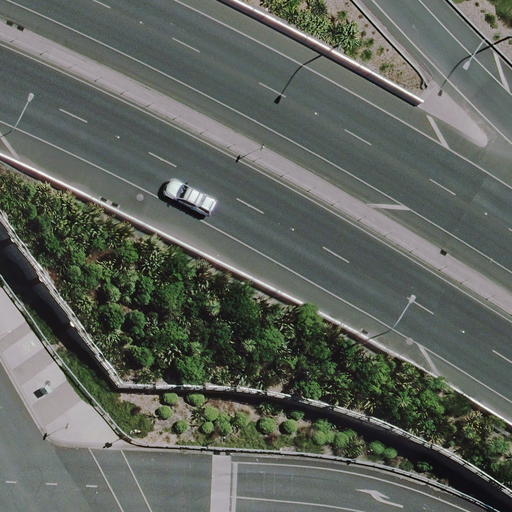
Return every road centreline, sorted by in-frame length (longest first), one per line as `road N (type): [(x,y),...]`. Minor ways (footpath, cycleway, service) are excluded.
road 1 (trunk): [(511,355),(179,159),(0,82)]
road 2 (trunk): [(79,0),(223,67),(511,234)]
road 3 (trunk): [(242,511),(28,504)]
road 4 (trunk): [(404,0),(511,109)]
